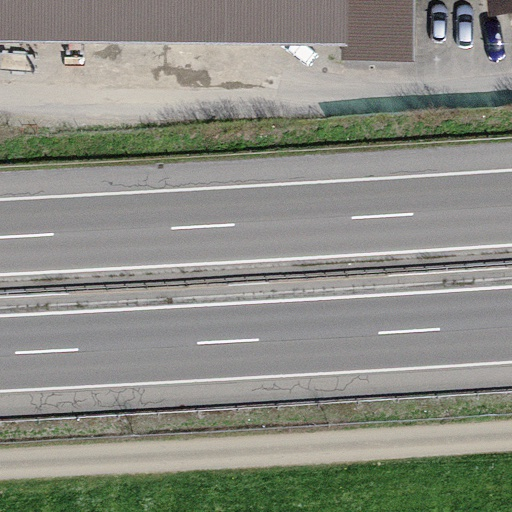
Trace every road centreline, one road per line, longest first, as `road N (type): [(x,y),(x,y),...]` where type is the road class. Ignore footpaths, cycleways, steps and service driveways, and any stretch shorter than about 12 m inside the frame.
road 1 (track): [(511,435),(0,465)]
road 2 (motorway): [(511,205),(0,235)]
road 3 (motorway): [(0,353),(511,327)]
road 4 (unclassified): [(511,87),(241,104),(0,101)]
